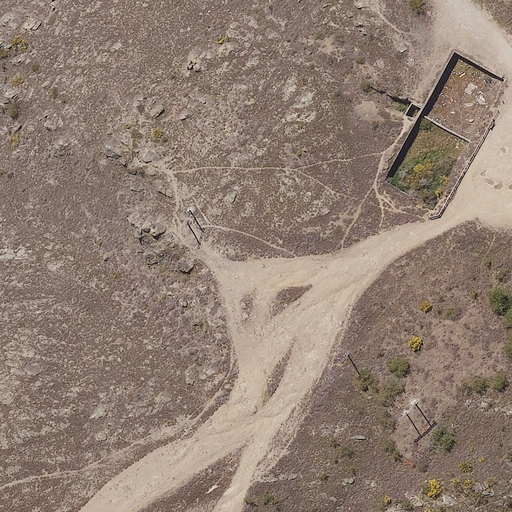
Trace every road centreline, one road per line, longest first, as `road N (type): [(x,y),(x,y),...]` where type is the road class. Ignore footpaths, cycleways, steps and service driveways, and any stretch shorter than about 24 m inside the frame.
road 1 (track): [(484,200),(377,255),(345,294),(289,421),(222,511)]
road 2 (track): [(347,263),(263,351),(229,418),(196,452),(103,511)]
road 3 (track): [(484,200),(347,263),(230,273),(212,259)]
